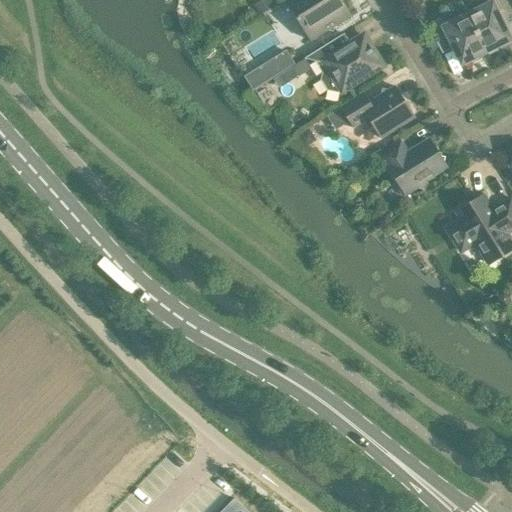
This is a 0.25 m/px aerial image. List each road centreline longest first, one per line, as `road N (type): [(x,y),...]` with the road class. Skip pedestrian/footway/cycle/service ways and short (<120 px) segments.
road 1 (primary): [(458,511),(301,388),(176,319),(119,268),(0,129)]
road 2 (unclassified): [(240,457),(158,390),(0,218)]
road 3 (residential): [(386,0),(455,106),(511,78)]
